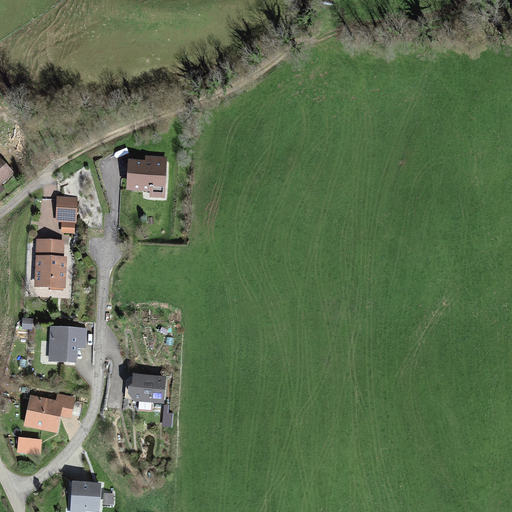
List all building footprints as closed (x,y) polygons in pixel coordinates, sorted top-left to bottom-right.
[(0,161),(0,189),(14,176),(0,161)] [(146,201),(166,200),(166,161),(147,161),(147,168),(129,168),(129,195),(146,195),(146,201)] [(58,200),(57,223),(75,224),(76,201),(58,200)] [(36,245),(35,291),(64,292),(66,246),(36,245)] [(86,329),(47,326),(45,363),(78,365),(79,350),(85,350),(86,329)] [(165,403),(168,376),(134,373),(134,377),(129,376),(128,386),(127,395),(138,396),(137,407),(149,408),(150,401),(165,403)] [(76,395),(58,391),(57,399),(34,395),(28,425),(58,431),(63,406),(73,408),(76,395)] [(101,484),(69,483),(68,511),(100,511),(101,484)]
